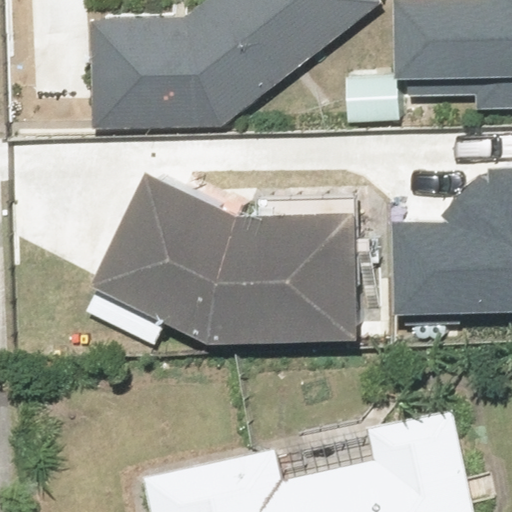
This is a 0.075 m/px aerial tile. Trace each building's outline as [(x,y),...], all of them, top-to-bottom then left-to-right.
[(95,0),(92,122),(224,125),(376,0),(95,0)] [(511,0),(414,0),(414,86),(511,85),(511,0)] [(409,205),(411,310),(511,308),(511,154),(501,155),(466,204),(409,205)] [(155,161),(109,269),(229,320),(378,318),(377,200),(252,202),(155,161)] [(316,449),(319,464),(290,473),(284,442),(154,483),(159,511),(474,511),(454,406),(316,449)]
